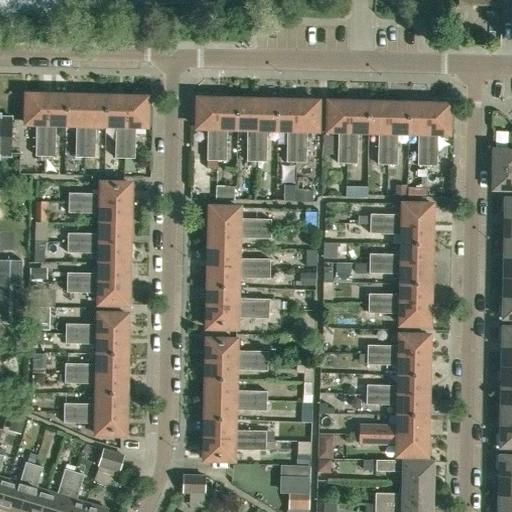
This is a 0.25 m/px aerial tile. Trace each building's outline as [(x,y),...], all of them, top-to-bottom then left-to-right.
[(59,0),(0,0),(0,17),(60,18),(60,0),(59,0)] [(45,154),(47,95),(26,94),(25,123),(36,124),(36,154),(45,154)] [(66,124),(66,95),(47,95),(45,154),(55,154),(55,124),(66,124)] [(85,155),(86,96),(66,95),(66,124),(76,125),(75,155),(85,155)] [(106,125),(106,96),(86,96),(85,155),(94,155),(95,125),(106,125)] [(124,156),(126,97),(106,96),(106,125),(116,125),(115,156),(124,156)] [(134,156),(135,145),(135,126),(146,126),(147,97),(126,97),(124,156),(134,156)] [(216,158),(218,99),(197,98),(196,127),(207,128),(207,158),(216,158)] [(237,128),(237,99),(218,99),(216,158),(226,158),(226,128),(237,128)] [(256,159),(257,100),(237,99),(237,128),(247,129),(246,159),(256,159)] [(277,129),(277,100),(257,100),(256,159),(265,159),(266,129),(277,129)] [(296,160),(297,101),(277,100),(277,129),(287,130),(286,149),(286,160),(296,160)] [(305,149),(306,130),(317,130),(318,101),(297,101),(296,160),(305,160),(305,149)] [(347,161),(349,102),(328,101),(327,131),(338,131),(338,161),(347,161)] [(368,132),(368,102),(349,102),(347,161),(357,161),(357,131),(368,132)] [(387,162),(388,103),(368,102),(368,132),(378,132),(377,162),(387,162)] [(407,133),(408,103),(388,103),(387,162),(396,162),(397,132),(407,133)] [(427,163),(428,104),(408,103),(407,133),(418,133),(417,163),(427,163)] [(436,163),(437,133),(448,133),(449,104),(428,104),(427,163),(436,163)] [(0,155),(11,156),(12,117),(0,117),(0,155)] [(511,131),(508,136),(508,149),(492,149),(492,169),(511,169),(511,131)] [(125,172),(134,172),(134,158),(125,158),(125,172)] [(511,169),(492,169),(492,190),(511,190),(511,169)] [(284,182),(284,200),(295,201),(296,182),(284,182)] [(130,183),(101,183),(101,194),(71,193),(70,203),(130,204),(130,183)] [(407,185),(399,185),(399,194),(406,194),(407,188),(407,185)] [(217,199),(234,200),(234,186),(217,186),(217,199)] [(346,188),(346,196),(364,196),(365,188),(346,188)] [(416,188),(407,188),(406,194),(406,196),(424,196),(425,189),(416,188)] [(312,189),(296,189),(296,201),(312,201),(312,189)] [(511,197),(502,197),(501,211),(504,211),(504,218),(511,218),(511,197)] [(47,222),(47,202),(35,202),(35,222),(47,222)] [(129,224),(130,204),(70,203),(70,212),(100,213),(100,223),(129,224)] [(372,223),(431,225),(432,204),(402,204),(402,215),(372,214),(372,223)] [(269,219),(239,219),(239,207),(210,207),(209,227),(268,229),(269,219)] [(315,212),(304,212),(304,230),(315,230),(315,212)] [(129,244),(129,224),(100,223),(100,234),(70,233),(70,242),(129,244)] [(431,245),(431,225),(372,223),(372,233),(402,234),(402,244),(431,245)] [(268,238),(268,229),(209,227),(209,247),(238,248),(238,238),(268,238)] [(511,238),(504,238),(503,258),(511,258),(511,238)] [(128,264),(129,244),(70,242),(69,252),(99,253),(99,263),(128,264)] [(337,243),(324,242),(324,258),(337,259),(337,243)] [(430,265),(431,245),(402,244),(401,254),(371,254),(371,263),(430,265)] [(238,258),(238,248),(209,247),(208,267),(267,269),(268,259),(238,258)] [(511,258),(503,258),(503,278),(511,278),(511,258)] [(0,259),(0,321),(8,321),(9,288),(10,260),(0,259)] [(10,260),(9,288),(13,288),(21,288),(22,260),(13,260),(10,260)] [(128,283),(128,264),(99,263),(99,273),(69,273),(69,282),(128,283)] [(356,263),(356,272),(371,273),(371,263),(356,263)] [(430,265),(371,263),(371,273),(401,273),(401,284),(430,284),(430,265)] [(267,278),(267,269),(208,267),(208,287),(237,288),(237,277),(267,278)] [(333,267),(324,267),(324,281),(333,281),(333,267)] [(28,280),(45,280),(45,268),(28,268),(28,280)] [(310,273),(300,272),(300,283),(300,286),(315,286),(315,273),(310,273)] [(511,278),(503,278),(502,298),(511,298),(511,278)] [(128,304),(128,283),(69,282),(69,292),(99,292),(98,303),(128,304)] [(333,282),(323,282),(322,302),(332,302),(333,282)] [(429,304),(430,284),(401,284),(400,294),(370,294),(370,303),(429,304)] [(237,298),(237,288),(208,287),(207,307),(266,308),(267,299),(237,298)] [(29,291),(29,304),(51,305),(51,291),(29,291)] [(511,298),(502,298),(502,305),(499,305),(499,319),(511,319),(511,298)] [(429,325),(429,304),(370,303),(370,313),(400,313),(400,324),(429,325)] [(266,318),(266,308),(207,307),(207,327),(236,328),(236,317),(266,318)] [(68,333),(127,334),(127,314),(98,313),(98,324),(68,324),(68,333)] [(511,326),(499,326),(498,340),(501,340),(501,347),(511,347),(511,326)] [(126,354),(127,334),(68,333),(67,343),(97,343),(97,354),(126,354)] [(369,355),(428,356),(429,335),(399,335),(399,346),(369,345),(369,355)] [(265,351),(236,351),(236,339),(207,339),(206,359),(265,361),(265,351)] [(511,347),(501,347),(501,367),(511,367),(511,347)] [(32,354),(32,362),(42,362),(42,354),(32,354)] [(126,374),(126,354),(97,354),(97,364),(67,363),(67,373),(126,374)] [(428,376),(428,356),(369,355),(369,364),(399,365),(399,375),(428,376)] [(265,370),(265,361),(206,359),(206,379),(235,380),(235,370),(265,370)] [(314,364),(306,363),(306,382),(314,382),(314,364)] [(511,367),(501,367),(500,387),(511,387),(511,367)] [(126,394),(126,374),(67,373),(67,382),(97,383),(96,394),(126,394)] [(427,396),(428,376),(399,375),(398,386),(368,385),(368,394),(427,396)] [(235,390),(235,380),(206,379),(205,399),(264,401),(265,391),(235,390)] [(306,382),(305,394),(314,394),(314,382),(306,382)] [(511,387),(500,387),(500,407),(511,407),(511,387)] [(125,414),(126,394),(96,394),(96,404),(66,403),(66,413),(125,414)] [(427,416),(427,396),(368,394),(368,404),(398,405),(398,415),(427,416)] [(264,410),(264,401),(205,399),(205,419),(234,420),(234,409),(264,410)] [(313,402),(303,401),(303,421),(313,422),(313,402)] [(511,407),(500,407),(499,427),(511,427),(511,407)] [(125,435),(125,414),(66,413),(66,422),(96,423),(95,434),(125,435)] [(20,434),(25,418),(21,417),(12,414),(8,428),(7,430),(20,434)] [(426,435),(427,416),(398,415),(397,425),(360,424),(359,434),(426,435)] [(234,430),(234,420),(205,419),(204,439),(264,440),(264,431),(234,430)] [(511,427),(499,427),(499,434),(496,434),(496,447),(511,447),(511,427)] [(426,456),(426,435),(359,434),(359,443),(397,444),(397,455),(426,456)] [(263,448),(264,440),(204,439),(204,459),(233,460),(233,449),(263,450),(263,448)] [(272,441),(264,440),(263,448),(271,449),(272,441)] [(108,468),(118,471),(123,455),(103,449),(99,465),(108,468)] [(302,465),(309,465),(309,460),(309,455),(302,454),(296,454),(296,465),(298,465),(300,465),(302,465)] [(511,455),(496,455),(496,469),(498,469),(498,476),(511,476),(511,455)] [(0,476),(0,468),(0,467),(3,457),(0,456),(0,506),(8,479),(0,476)] [(402,482),(433,483),(433,461),(375,460),(375,470),(402,471),(402,482)] [(0,508),(12,511),(19,511),(33,466),(24,463),(19,482),(8,479),(0,506),(0,508)] [(99,465),(92,482),(101,485),(108,468),(99,465)] [(37,487),(39,479),(42,469),(33,466),(19,511),(40,511),(47,491),(37,487)] [(288,467),(288,492),(308,492),(308,467),(288,467)] [(61,511),(74,473),(65,470),(58,494),(47,491),(40,511),(61,511)] [(75,499),(81,480),(82,475),(74,473),(61,511),(82,511),(86,502),(75,499)] [(204,492),(204,476),(183,475),(183,492),(204,492)] [(511,476),(498,476),(498,496),(511,496),(511,476)] [(432,504),(433,483),(402,482),(402,494),(374,493),(374,503),(432,504)] [(308,508),(308,492),(288,492),(288,508),(308,508)] [(511,511),(511,496),(498,496),(497,511),(511,511)] [(106,511),(107,509),(86,502),(82,511),(106,511)] [(431,511),(432,504),(374,503),(374,511),(431,511)]
